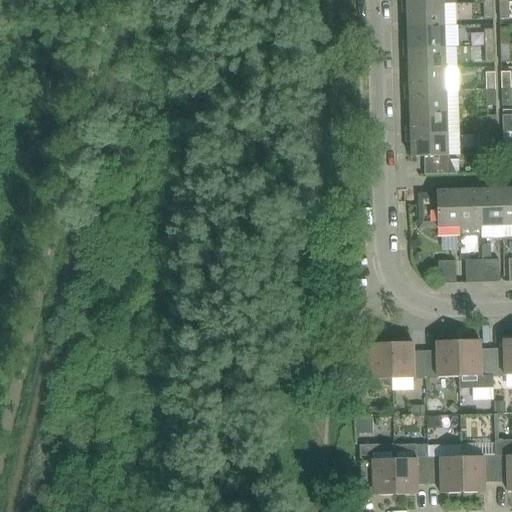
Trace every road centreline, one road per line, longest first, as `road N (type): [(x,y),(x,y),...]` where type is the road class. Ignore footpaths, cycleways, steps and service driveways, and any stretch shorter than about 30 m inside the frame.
road 1 (track): [(0,464),(110,0)]
road 2 (residential): [(380,0),(388,261),(403,292),(439,307),(511,305)]
